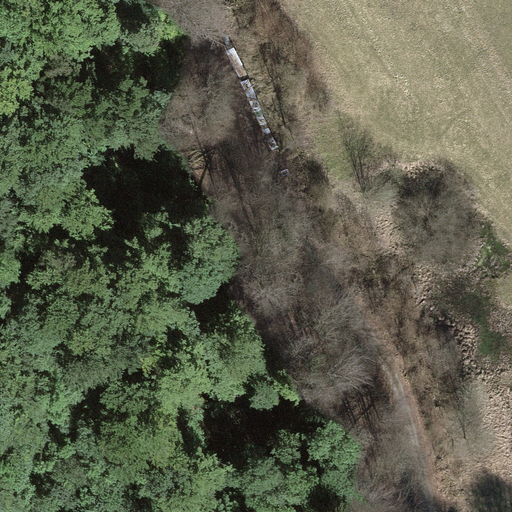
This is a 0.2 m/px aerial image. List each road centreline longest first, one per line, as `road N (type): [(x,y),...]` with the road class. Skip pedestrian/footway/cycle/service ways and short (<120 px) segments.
road 1 (track): [(428,511),(396,375),(309,244),(234,66),(195,0)]
road 2 (track): [(63,511),(76,417),(63,375),(0,309)]
